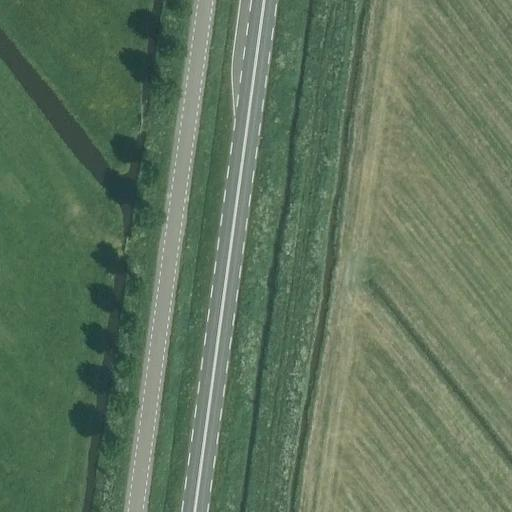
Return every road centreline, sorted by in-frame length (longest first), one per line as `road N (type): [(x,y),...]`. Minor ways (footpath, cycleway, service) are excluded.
road 1 (unclassified): [(135,511),(205,0)]
road 2 (primary): [(195,511),(264,0)]
